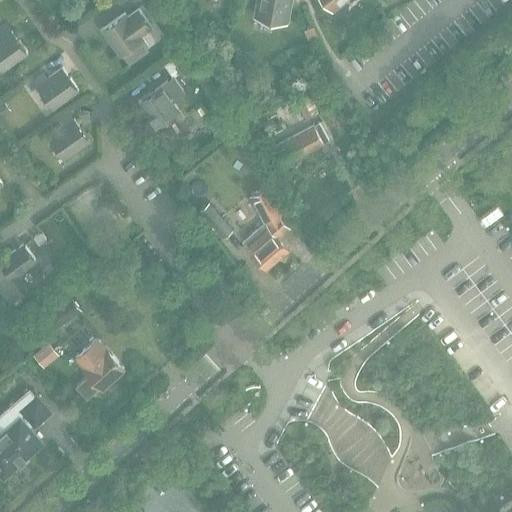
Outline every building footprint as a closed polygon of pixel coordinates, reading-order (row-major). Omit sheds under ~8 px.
[(257,0),(254,15),(286,21),(290,0),(257,0)] [(324,0),(332,9),(343,0),(324,0)] [(140,35),(153,26),(138,6),(126,15),(124,12),(101,28),(120,54),(143,38),(140,35)] [(303,29),(307,38),(316,35),(313,26),(303,29)] [(0,38),(0,71),(26,53),(10,31),(0,38)] [(35,87),(51,109),(77,91),(61,68),(35,87)] [(138,100),(157,126),(179,110),(172,100),(184,92),(173,76),(138,100)] [(46,137),(62,159),(88,140),(72,118),(46,137)] [(274,146),(283,163),(328,139),(319,122),(274,146)] [(245,245),(265,268),(288,247),(278,235),(288,226),(276,211),(279,208),(267,185),(250,194),(264,221),(248,235),(251,239),(245,245)] [(199,209),(223,238),(232,230),(208,201),(199,209)] [(0,258),(0,264),(9,277),(34,260),(22,243),(0,258)] [(68,297),(42,318),(54,331),(80,310),(68,297)] [(104,346),(96,337),(74,356),(82,366),(101,387),(123,367),(104,346)] [(34,355),(43,365),(57,354),(48,343),(34,355)] [(0,472),(3,475),(42,441),(29,426),(33,423),(34,425),(50,410),(36,394),(34,395),(29,388),(0,413),(0,472)] [(511,511),(511,501),(511,500),(498,510),(500,511),(498,511),(511,511)]
